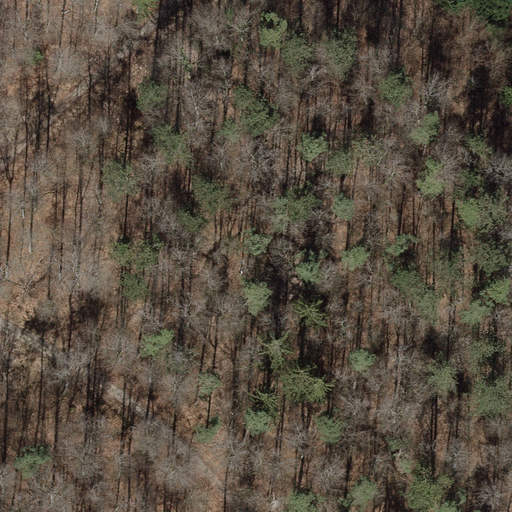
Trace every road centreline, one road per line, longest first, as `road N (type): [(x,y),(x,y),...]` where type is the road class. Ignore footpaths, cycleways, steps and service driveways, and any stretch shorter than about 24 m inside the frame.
road 1 (track): [(249,511),(124,392),(0,325)]
road 2 (track): [(181,0),(0,177)]
